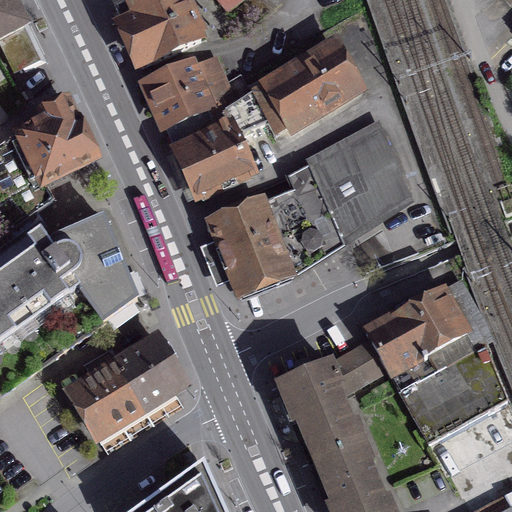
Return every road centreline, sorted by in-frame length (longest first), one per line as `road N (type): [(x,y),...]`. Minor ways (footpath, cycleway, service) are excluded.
road 1 (primary): [(236,407),(96,75)]
road 2 (tertiary): [(236,407),(192,427),(70,511)]
